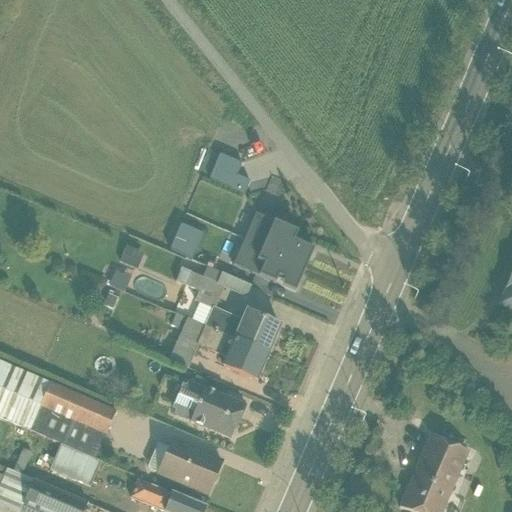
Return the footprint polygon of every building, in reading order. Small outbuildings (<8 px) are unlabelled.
[(243,151),(232,179),(269,193),(276,177),(262,171),(266,160),(243,151)] [(232,266),(294,293),(313,250),(293,242),(296,233),(255,214),(232,266)] [(216,258),(224,225),(202,220),(194,253),(216,258)] [(148,244),(143,260),(158,265),(163,249),(148,244)] [(511,285),(501,310),(511,314),(511,285)] [(213,309),(204,329),(271,358),(284,328),(247,312),(243,322),(213,309)] [(222,368),(259,385),(271,358),(204,329),(196,347),(225,359),(222,368)] [(114,483),(139,403),(0,358),(0,410),(83,438),(73,470),(114,483)] [(169,414),(231,441),(246,407),(184,380),(169,414)] [(404,511),(445,511),(470,455),(430,437),(399,509),(404,511)] [(157,476),(209,498),(222,467),(170,446),(157,476)] [(106,511),(109,506),(44,480),(47,473),(30,466),(26,475),(9,468),(0,489),(0,502),(25,511),(106,511)] [(128,501),(154,511),(207,511),(208,511),(136,481),(128,501)]
